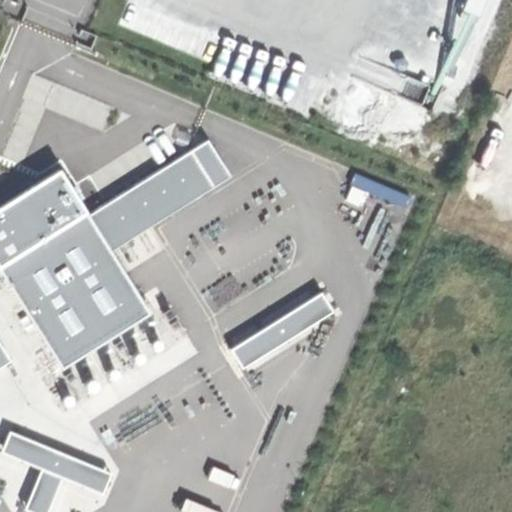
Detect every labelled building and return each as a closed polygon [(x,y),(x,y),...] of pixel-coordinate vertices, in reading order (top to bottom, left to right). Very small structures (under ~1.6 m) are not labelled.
[(475,12),(480,0),(464,0),(461,6),(475,12)] [(15,199),(0,208),(0,270),(59,366),(145,314),(108,253),(231,178),(208,140),(87,214),(61,171),(15,199)] [(330,311),(320,293),(230,348),(241,366),(330,311)] [(0,366),(11,359),(0,341),(0,366)] [(108,472),(9,431),(1,452),(40,468),(24,507),(37,511),(47,511),(61,481),(98,496),(108,472)]
